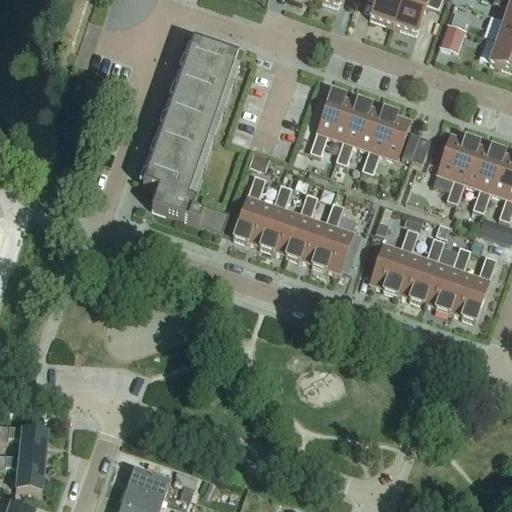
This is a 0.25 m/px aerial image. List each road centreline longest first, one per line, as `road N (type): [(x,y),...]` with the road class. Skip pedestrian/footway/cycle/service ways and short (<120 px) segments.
road 1 (residential): [(439,357),(95,236),(147,72),(123,0)]
road 2 (residential): [(511,109),(287,29),(281,50),(135,0)]
road 3 (residential): [(380,501),(115,408)]
road 4 (residential): [(380,501),(439,357)]
